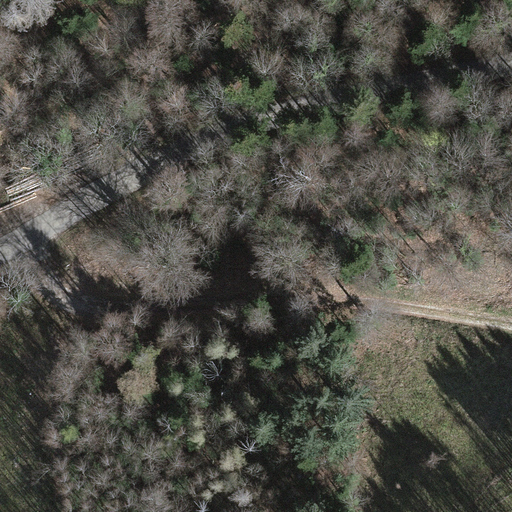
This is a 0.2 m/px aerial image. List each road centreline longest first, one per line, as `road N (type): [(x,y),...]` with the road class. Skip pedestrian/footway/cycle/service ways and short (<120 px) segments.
road 1 (tertiary): [(511,61),(279,110),(216,132),(0,250)]
road 2 (track): [(511,321),(370,297),(92,302),(47,281),(12,243)]
road 3 (track): [(307,0),(152,121),(129,179)]
